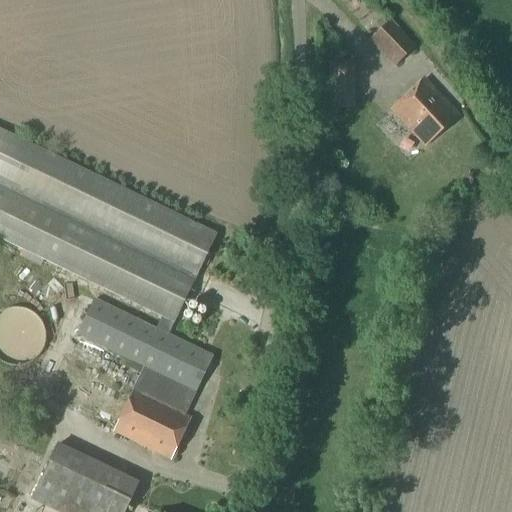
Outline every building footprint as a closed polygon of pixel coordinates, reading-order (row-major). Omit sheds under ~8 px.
[(394,68),(414,48),(389,22),(369,42),(394,68)] [(328,63),(328,87),(353,87),(353,63),(328,63)] [(424,148),(458,117),(423,81),(390,111),(424,148)] [(170,330),(216,236),(0,131),(0,240),(161,319),(158,324),(170,330)] [(170,330),(158,324),(155,331),(93,302),(76,337),(144,369),(133,392),(64,360),(47,396),(115,428),(113,434),(171,461),(191,419),(185,416),(212,359),(167,337),(170,330)] [(0,363),(1,364),(5,366),(10,368),(15,368),(16,368),(17,368),(22,367),(23,367),(28,366),(30,364),(34,361),(38,358),(41,354),(43,349),(44,344),(45,339),(44,334),(43,329),(41,324),(38,320),(34,316),(30,313),(26,311),(21,310),(15,309),(10,310),(5,311),(3,312),(1,313),(0,313),(0,363)] [(54,511),(124,511),(138,485),(56,447),(31,501),(54,511)] [(183,511),(151,502),(147,511),(183,511)]
